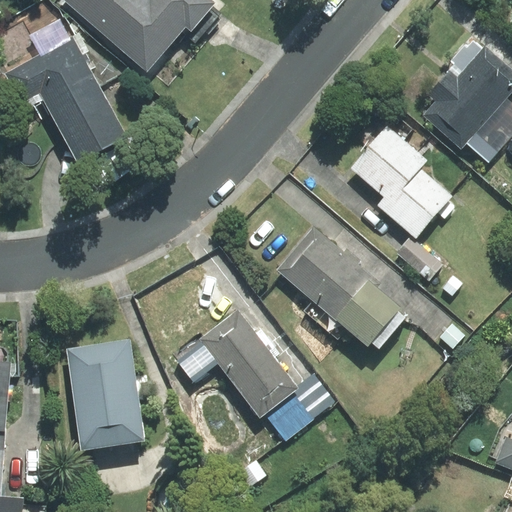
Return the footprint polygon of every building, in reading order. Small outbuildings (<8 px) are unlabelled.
[(193,35),(218,6),(210,0),(141,0),(107,40),(149,76),(188,31),(193,35)] [(130,145),(75,40),(6,78),(23,110),(43,100),(81,172),(130,145)] [(511,99),(511,71),(488,50),(460,82),(452,75),(431,99),(439,106),(426,120),(464,153),(511,99)] [(418,243),(454,202),(421,174),(429,166),(388,131),(352,173),(386,202),(379,209),(418,243)] [(314,231),(278,274),(372,353),(403,316),(379,295),(384,289),(314,231)] [(444,269),(411,240),(397,256),(430,285),(444,269)] [(453,299),(463,286),(454,278),(443,291),(453,299)] [(316,423),(296,396),(300,393),(240,313),(201,342),(261,422),(267,417),(288,444),(316,423)] [(146,448),(132,345),(68,353),(82,457),(146,448)] [(0,437),(7,438),(13,368),(0,366),(0,437)] [(511,441),(507,439),(495,467),(511,473),(511,441)] [(268,478),(257,463),(240,475),(251,490),(268,478)]
